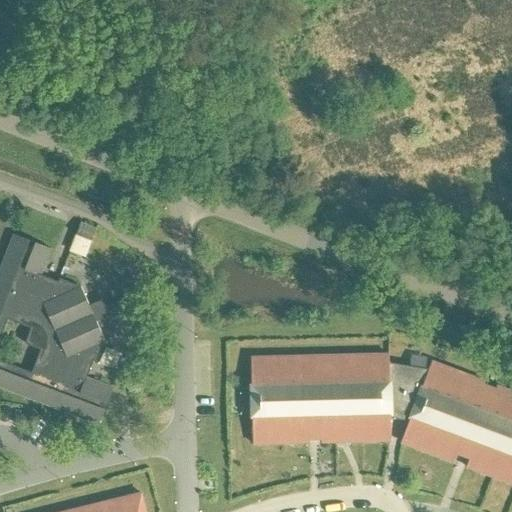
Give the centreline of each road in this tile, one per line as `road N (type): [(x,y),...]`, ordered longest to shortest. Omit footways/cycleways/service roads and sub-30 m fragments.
road 1 (unclassified): [(180,192),(511,319)]
road 2 (residential): [(0,181),(73,207),(151,252),(181,255)]
road 3 (unclassified): [(0,120),(180,192)]
road 4 (unclassified): [(183,441),(181,255)]
road 5 (unclassified): [(37,472),(183,441)]
road 6 (residential): [(396,511),(379,499),(330,498),(268,511)]
